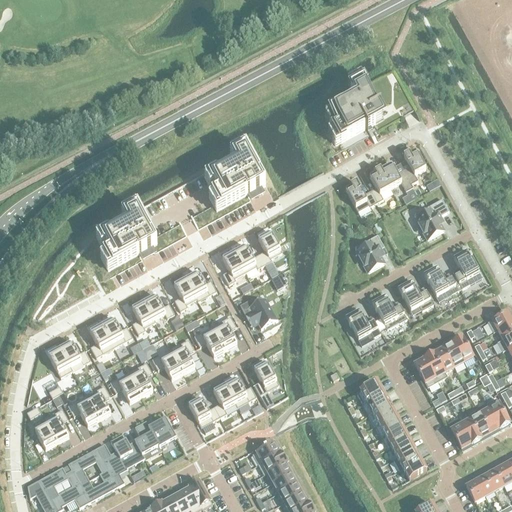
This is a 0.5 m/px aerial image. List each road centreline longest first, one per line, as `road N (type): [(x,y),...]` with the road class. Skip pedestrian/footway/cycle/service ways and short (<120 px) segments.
road 1 (residential): [(418,130),(37,341)]
road 2 (tertiary): [(128,144),(405,0)]
road 3 (residential): [(511,294),(390,361),(447,466)]
road 4 (tertiary): [(0,270),(53,203),(128,144)]
road 5 (residential): [(16,481),(172,398)]
road 6 (residential): [(341,304),(475,230)]
road 7 (residential): [(16,481),(16,409),(37,341)]
